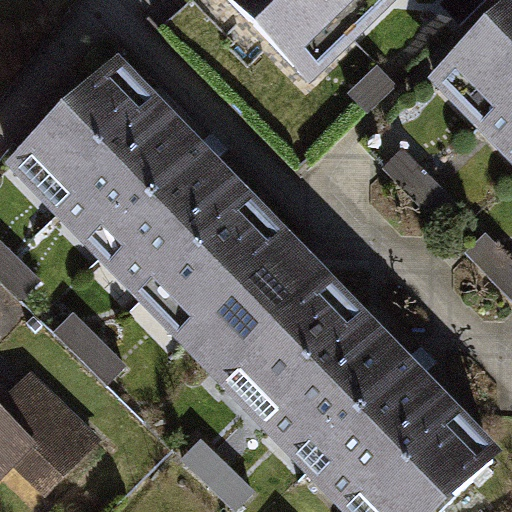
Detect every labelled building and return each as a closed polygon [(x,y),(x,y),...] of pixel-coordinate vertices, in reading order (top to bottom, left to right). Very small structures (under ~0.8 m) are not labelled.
[(346,59),(287,0),(218,0),(310,94),(346,59)] [(374,32),(342,0),(287,0),(346,59),(374,32)] [(406,0),(342,0),(374,32),(406,0)] [(511,0),(508,0),(420,82),(457,121),(511,69),(511,0)] [(511,69),(457,121),(492,158),(511,139),(511,69)] [(112,72),(1,184),(40,222),(151,110),(141,99),(112,72)] [(151,110),(40,222),(71,252),(182,139),(170,128),(151,110)] [(182,139),(71,252),(108,288),(219,176),(206,164),(182,139)] [(511,139),(492,158),(511,179),(511,139)] [(219,176),(108,288),(140,319),(251,207),(237,194),(219,176)] [(251,207),(140,319),(183,362),(294,249),(275,231),(251,207)] [(0,244),(0,284),(21,305),(41,285),(0,244)] [(294,249),(183,362),(220,398),(331,286),(315,270),(294,249)] [(331,286),(220,398),(265,442),(376,329),(356,310),(331,286)] [(74,317),(54,336),(107,391),(128,371),(74,317)] [(376,329),(265,442),(304,481),(415,368),(401,354),(376,329)] [(415,368),(304,481),(336,511),(356,511),(458,410),(439,391),(415,368)] [(0,493),(3,491),(25,511),(55,511),(108,456),(20,374),(0,395),(0,493)] [(458,410),(356,511),(454,511),(507,458),(481,433),(458,410)] [(202,444),(182,464),(231,511),(243,511),(258,497),(202,444)]
